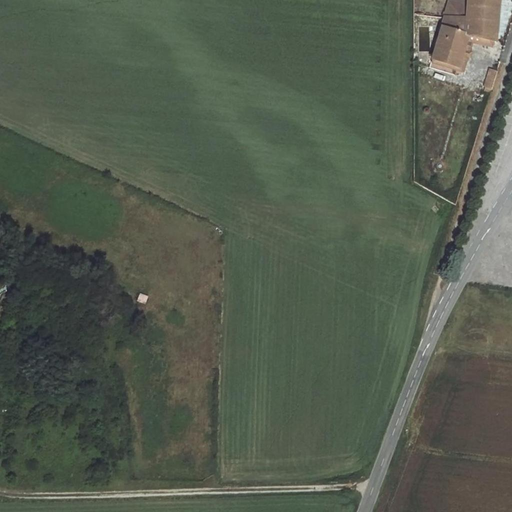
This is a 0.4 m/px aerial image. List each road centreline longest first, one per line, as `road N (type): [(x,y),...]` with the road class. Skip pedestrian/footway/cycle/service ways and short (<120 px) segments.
road 1 (track): [(373,486),(0,491)]
road 2 (tertiary): [(511,190),(447,302),(364,511)]
